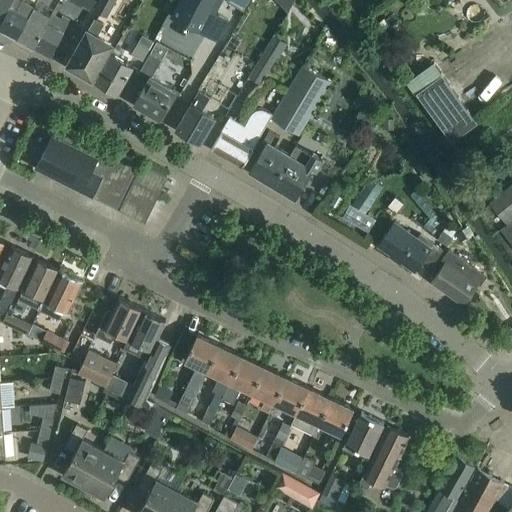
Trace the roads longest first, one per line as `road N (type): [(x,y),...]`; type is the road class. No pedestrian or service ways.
road 1 (residential): [(157,253),(155,283),(452,435),(504,374)]
road 2 (tertiary): [(504,374),(326,237),(204,173)]
road 3 (tertiary): [(204,173),(16,72)]
road 4 (residential): [(0,175),(157,253)]
